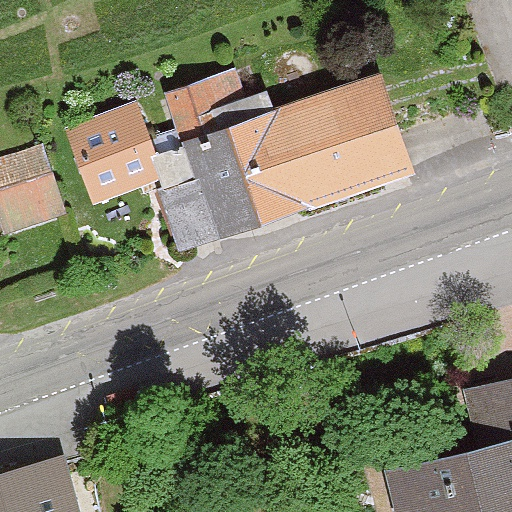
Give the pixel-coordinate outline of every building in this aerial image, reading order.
[(226,57),(143,88),(174,170),(138,184),(160,242),(394,155),(359,62),(264,97),(258,82),(238,90),(226,57)] [(78,198),(142,173),(113,100),(49,125),(78,198)] [(0,132),(0,213),(48,195),(21,125),(0,132)] [(384,450),(397,511),(511,511),(511,367),(459,379),(471,431),(384,450)] [(0,466),(0,511),(84,511),(69,450),(0,466)]
